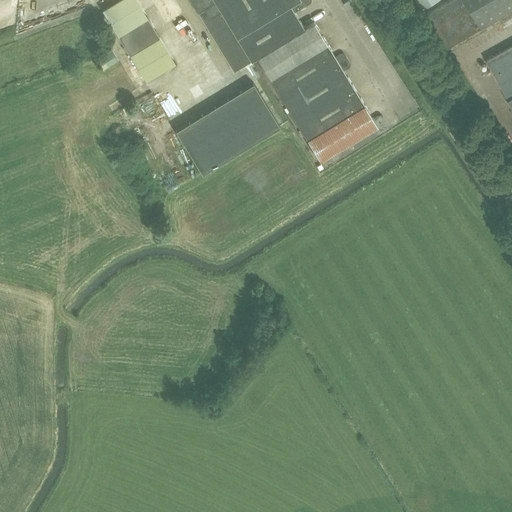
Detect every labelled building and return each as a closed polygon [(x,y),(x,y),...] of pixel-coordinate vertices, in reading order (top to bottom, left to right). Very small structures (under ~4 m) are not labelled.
[(189,0),(197,13),(199,12),(204,20),(234,71),(257,57),(320,160),(351,141),(355,148),(378,134),(388,128),(388,125),(382,115),(380,115),(374,118),(351,82),(344,69),(350,66),(351,63),(344,54),(342,53),(336,57),(314,22),(304,28),(294,11),(311,1),(311,0),(189,0)] [(448,48),(511,9),(511,0),(450,0),(428,13),(448,48)] [(148,17),(118,35),(130,54),(160,36),(148,17)] [(182,28),(192,23),(190,18),(180,24),(182,28)] [(196,29),(185,33),(188,39),(198,35),(196,29)] [(134,52),(148,80),(179,64),(165,36),(154,41),(155,42),(134,52)] [(190,43),(193,48),(204,42),(201,37),(190,43)] [(511,45),(487,59),(510,101),(511,104),(511,45)] [(103,69),(118,60),(111,48),(96,57),(103,69)] [(202,173),(280,126),(253,81),(175,129),(202,173)]
